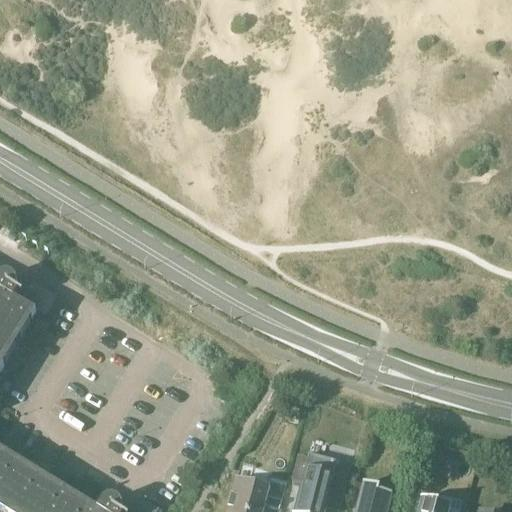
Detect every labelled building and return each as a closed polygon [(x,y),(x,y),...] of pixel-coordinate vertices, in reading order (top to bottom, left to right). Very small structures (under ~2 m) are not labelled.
[(0,361),(31,312),(14,302),(19,294),(15,292),(17,289),(17,285),(15,281),(12,278),(7,276),(3,277),(0,278),(0,361)] [(18,302),(35,313),(46,295),(29,285),(18,302)] [(86,511),(87,511),(0,457),(0,504),(12,511),(86,511)] [(325,511),(334,480),(322,477),(323,476),(305,472),(305,473),(306,473),(296,511),(325,511)] [(227,511),(262,511),(263,508),(278,511),(285,484),(269,480),(266,491),(239,484),(239,485),(240,485),(237,500),(231,499),(227,511)] [(379,490),(364,486),(357,511),(387,511),(391,497),(378,494),(379,490)] [(122,511),(122,509),(120,504),(117,502),(113,500),(108,500),(104,502),(101,505),(99,509),(96,511),(122,511)] [(449,511),(450,509),(439,506),(439,505),(421,500),(421,501),(423,502),(420,511),(449,511)]
